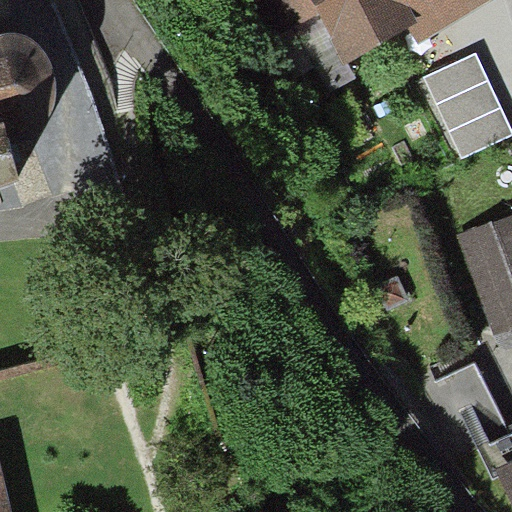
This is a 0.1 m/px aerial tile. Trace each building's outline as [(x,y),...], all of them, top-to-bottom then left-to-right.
[(267,0),(285,29),(322,8),(353,60),(454,0),(267,0)] [(0,185),(10,182),(0,145),(0,139),(29,131),(38,124),(44,98),(40,84),(35,63),(18,51),(5,47),(0,48),(0,185)] [(465,58),(420,80),(456,158),(502,136),(465,58)] [(511,219),(457,238),(494,347),(511,340),(511,219)] [(499,432),(469,369),(430,388),(460,450),(499,432)] [(511,511),(511,446),(484,460),(509,511),(511,511)] [(0,511),(10,511),(0,466),(0,511)]
